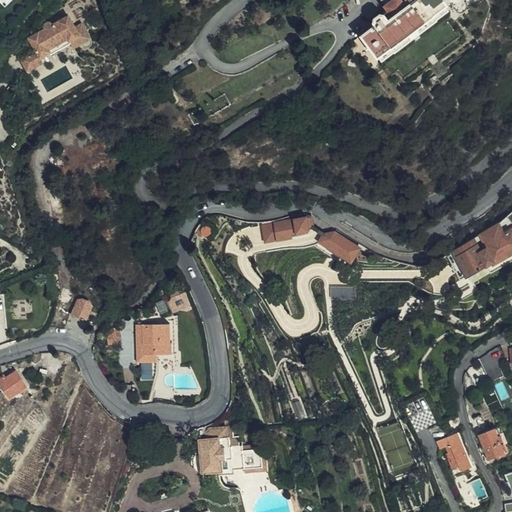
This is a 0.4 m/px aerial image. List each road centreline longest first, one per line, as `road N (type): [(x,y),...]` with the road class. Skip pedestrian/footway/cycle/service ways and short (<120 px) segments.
road 1 (residential): [(0,358),(68,343),(115,405),(194,417),(216,403),(222,377),(212,315),(183,242),(194,216),(213,208),(304,208),(342,215),(391,242),(416,242),(511,181)]
road 2 (residential): [(511,339),(463,368),(458,404),(497,511)]
road 3 (unknown): [(311,209),(351,257),(381,268),(420,265)]
